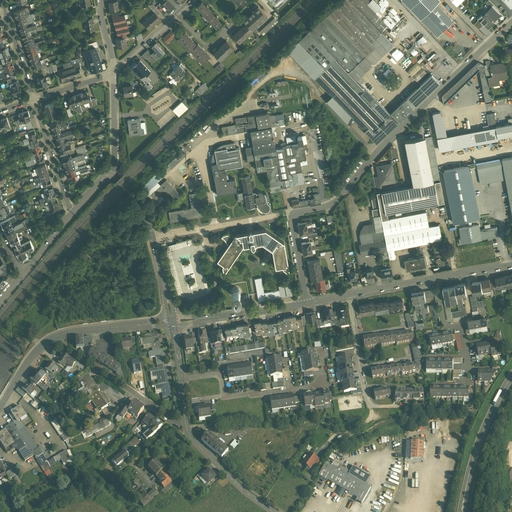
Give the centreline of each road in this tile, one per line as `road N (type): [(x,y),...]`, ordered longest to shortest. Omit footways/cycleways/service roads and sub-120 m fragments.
road 1 (residential): [(307,302),(291,216),(331,203),(511,22)]
road 2 (residential): [(349,293),(368,407),(425,408)]
road 3 (tertiary): [(108,176),(145,213),(172,321)]
road 4 (residential): [(50,339),(186,426)]
road 5 (secondary): [(511,374),(476,448),(461,511)]
road 6 (tertiary): [(307,302),(172,321)]
road 7 (residential): [(469,385),(461,325),(446,328),(436,277)]
road 8 (unclassified): [(172,321),(50,339)]
road 9 (tertiary): [(273,511),(230,478),(186,426)]
road 10 (residential): [(33,99),(71,214)]
